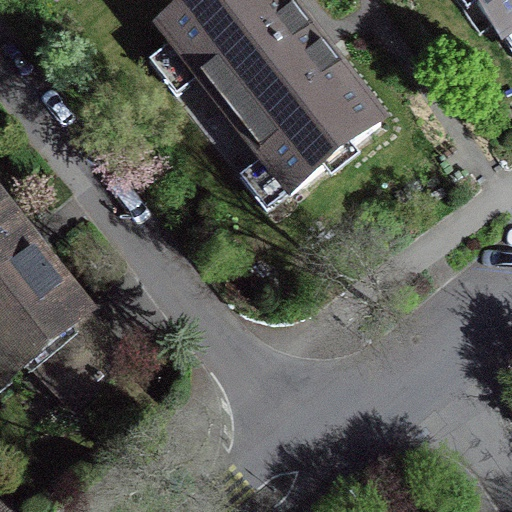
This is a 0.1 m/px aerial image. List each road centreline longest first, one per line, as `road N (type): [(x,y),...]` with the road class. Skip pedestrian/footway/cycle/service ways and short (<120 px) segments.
road 1 (residential): [(0,65),(303,461)]
road 2 (residential): [(430,361),(303,461)]
road 3 (residential): [(430,361),(511,483)]
